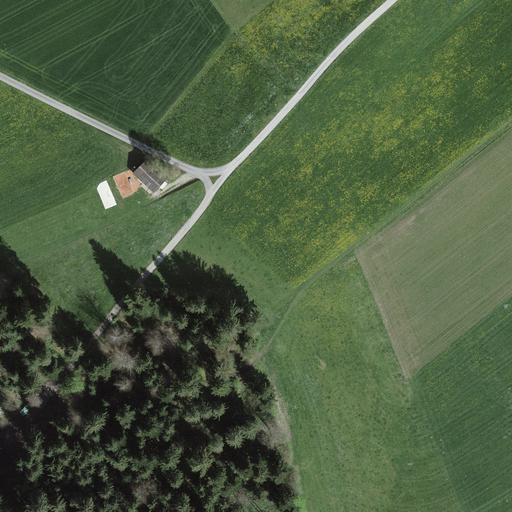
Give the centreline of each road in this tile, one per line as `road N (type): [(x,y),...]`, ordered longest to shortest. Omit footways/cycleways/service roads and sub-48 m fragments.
road 1 (track): [(0,429),(28,423),(218,183),(391,0)]
road 2 (track): [(248,328),(511,119)]
